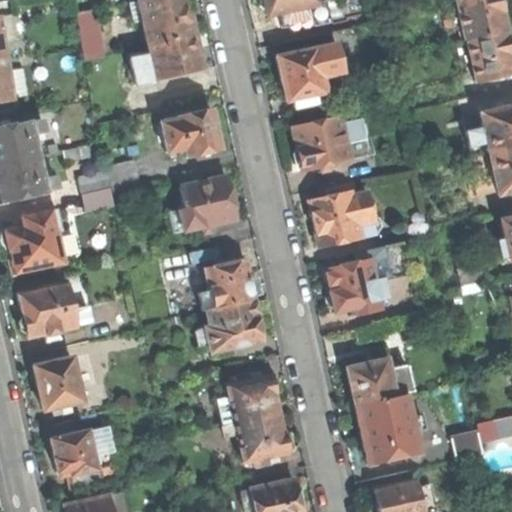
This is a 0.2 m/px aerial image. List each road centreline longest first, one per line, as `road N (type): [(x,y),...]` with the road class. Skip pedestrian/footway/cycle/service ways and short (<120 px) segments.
road 1 (residential): [(224,0),(339,511)]
road 2 (residential): [(0,393),(26,511)]
